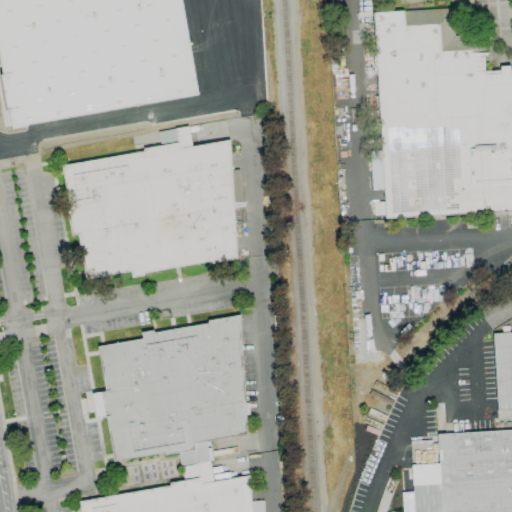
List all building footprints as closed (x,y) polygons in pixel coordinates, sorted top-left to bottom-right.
[(180,0),(197,95),(26,125),(26,126),(11,128),(8,110),(5,110),(0,80),(0,74),(1,74),(0,68),(0,0),(180,0)] [(511,211),(385,219),(372,13),(406,11),(452,8),(453,34),(485,32),(486,53),(483,53),(484,71),(500,70),(499,66),(510,66),(510,70),(511,69),(511,211)] [(236,259),(211,264),(210,260),(142,273),(142,275),(131,278),(130,271),(85,279),(77,234),(71,235),(66,206),(69,205),(62,166),(143,151),(143,148),(161,145),(158,132),(188,127),(192,148),(229,141),(236,259)] [(246,434),(205,441),(209,461),(196,463),(180,465),(178,453),(164,455),(164,452),(113,461),(105,417),(103,417),(99,393),(105,392),(97,347),(142,339),(141,332),(153,330),(153,333),(208,323),(207,321),(238,315),(246,434)] [(511,410),(497,411),(492,334),(511,332),(511,410)] [(511,511),(413,511),(411,475),(439,474),(436,434),(511,429),(511,511)] [(251,511),(80,511),(79,502),(157,488),(169,486),(169,484),(183,481),(181,467),(196,464),(196,463),(209,461),(213,482),(249,475),(251,511)]
